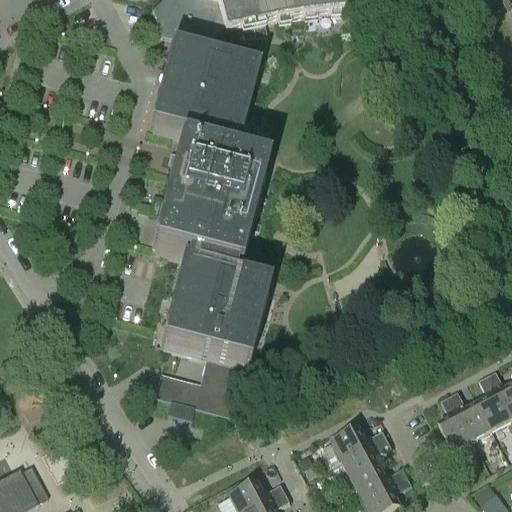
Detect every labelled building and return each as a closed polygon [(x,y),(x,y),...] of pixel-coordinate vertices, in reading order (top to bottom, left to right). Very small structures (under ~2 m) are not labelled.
[(209,61),(222,46),(219,11),(195,4),(178,0),(167,0),(152,16),(159,41),(179,46),(177,56),(173,55),(152,136),(183,145),(179,160),(171,158),(168,170),(176,172),(154,258),(185,266),(162,353),(205,365),(198,389),(160,379),(154,403),(169,407),(166,420),(190,427),(193,413),(245,426),(257,378),(242,374),(263,293),(232,285),(261,171),(231,163),(253,77),(201,63),(202,59),(209,61)] [(199,0),(196,3),(195,3),(195,4),(219,11),(222,46),(225,59),(225,60),(240,64),(245,65),(250,63),(255,61),(258,56),(260,52),(261,44),(266,43),(263,29),(278,26),(291,24),(304,22),(331,19),(353,18),(371,17),(373,17),(368,0),(199,0)] [(382,0),(380,0),(374,2),(378,16),(386,14),(382,0)] [(487,381),(511,426),(511,425),(511,389),(505,394),(496,377),(487,381)] [(511,426),(487,381),(479,386),(487,402),(477,407),(492,436),(511,426)] [(492,436),(477,407),(466,413),(457,397),(449,401),(473,446),(492,436)] [(473,446),(449,401),(440,406),(449,423),(438,429),(453,457),(473,446)] [(356,427),(328,441),(329,442),(332,448),(359,434),(356,428),(356,427)] [(365,445),(359,434),(332,448),(332,449),(323,453),(333,473),(342,468),(387,445),(382,436),(365,445)] [(387,445),(342,468),(342,469),(331,475),(336,485),(347,479),(352,487),(380,473),(375,462),(391,454),(387,445)] [(308,462),(299,467),(304,476),(313,472),(308,462)] [(386,483),(380,473),(352,487),(362,507),(408,484),(403,474),(386,483)] [(30,474),(20,479),(19,477),(0,487),(0,511),(36,511),(47,505),(30,474)] [(412,491),(408,484),(362,507),(364,511),(400,511),(395,500),(412,491)] [(234,511),(260,511),(285,499),(281,491),(264,499),(258,488),(230,503),(234,511)] [(285,499),(260,511),(283,511),(290,509),(285,499)]
